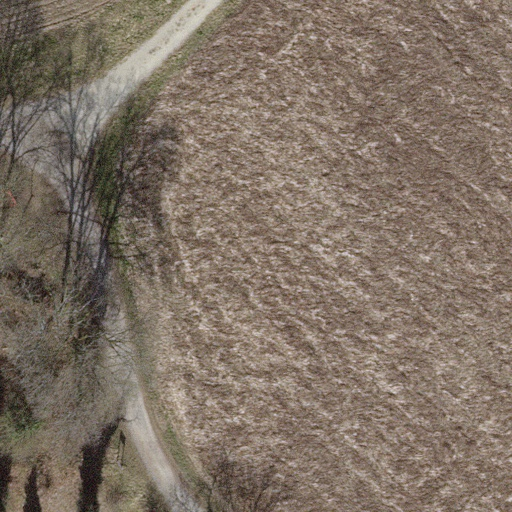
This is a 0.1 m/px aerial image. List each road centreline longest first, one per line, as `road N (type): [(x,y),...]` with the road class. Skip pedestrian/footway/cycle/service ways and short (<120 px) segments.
road 1 (track): [(77,127),(113,341),(155,459),(197,511)]
road 2 (track): [(202,0),(77,127)]
